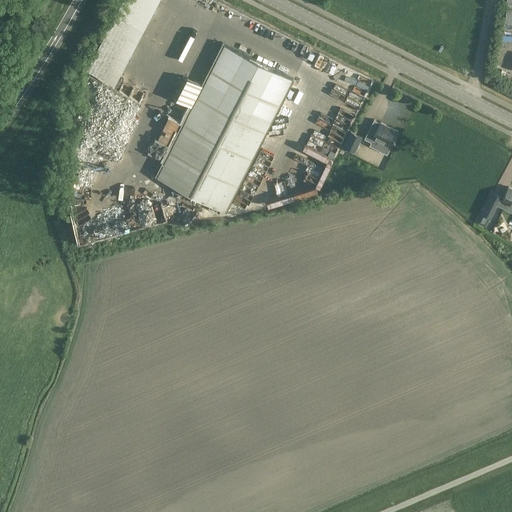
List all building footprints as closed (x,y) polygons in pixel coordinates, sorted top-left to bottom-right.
[(123,0),(115,17),(137,28),(152,0),(123,0)] [(137,28),(115,17),(87,70),(109,81),(137,28)] [(178,30),(179,23),(171,22),(170,30),(178,30)] [(161,34),(149,64),(158,68),(171,38),(161,34)] [(222,42),(190,106),(155,175),(226,211),(294,78),(222,42)] [(139,70),(151,73),(153,67),(141,64),(139,70)] [(135,71),(132,79),(144,84),(147,75),(135,71)] [(112,90),(91,84),(92,82),(81,79),(76,96),(90,100),(91,97),(100,100),(102,94),(111,97),(112,90)] [(380,123),(373,120),(364,139),(375,144),(377,140),(391,146),(398,131),(380,122),(380,123)] [(354,152),(362,137),(350,131),(342,146),(354,152)] [(346,153),(345,164),(358,164),(358,154),(346,153)] [(316,163),(327,167),(329,161),(318,157),(316,163)] [(511,188),(508,187),(499,205),(511,212),(511,188)] [(501,197),(492,192),(481,213),(482,213),(490,217),(490,218),(501,197)] [(490,217),(482,213),(477,222),(485,226),(490,217)]
